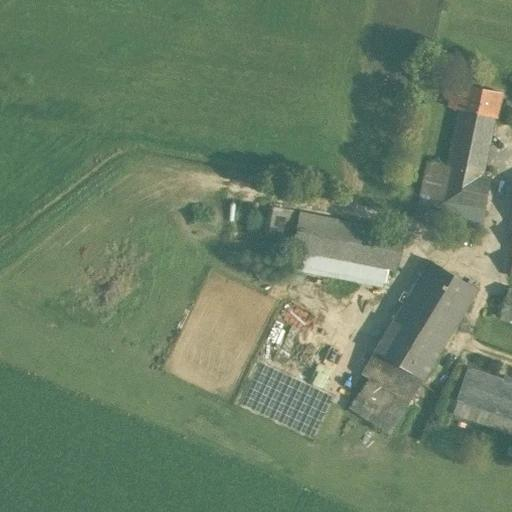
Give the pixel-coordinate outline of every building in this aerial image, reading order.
[(446,163),(426,159),(415,215),(482,228),(492,171),(485,170),(500,92),(452,81),(447,106),(457,108),(446,163)] [(292,249),(396,270),(405,238),(396,236),(398,229),(301,210),(292,249)] [(409,401),(423,379),(478,288),(429,257),(361,371),(409,401)] [(511,289),(508,288),(498,319),(511,323),(511,289)] [(511,380),(507,379),(506,382),(467,369),(457,400),(511,419),(511,380)]
